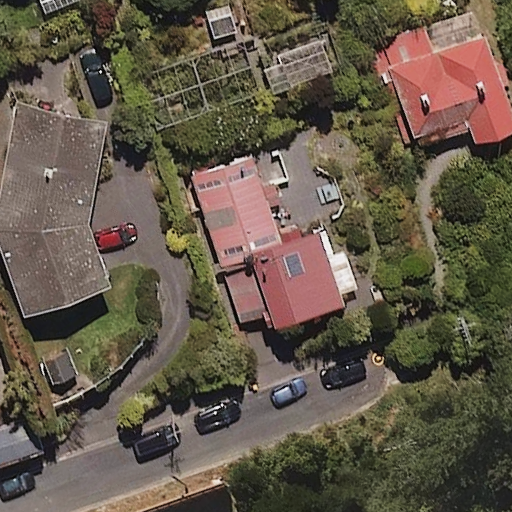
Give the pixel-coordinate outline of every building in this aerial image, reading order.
[(39,0),(45,13),(74,0),(39,0)] [(233,0),(210,0),(203,2),(215,38),(243,28),(233,0)] [(511,107),(511,91),(484,21),(437,40),(430,22),(402,33),(407,46),(383,55),(414,137),(469,115),(472,123),(511,107)] [(333,56),(321,28),(261,54),(273,81),(333,56)] [(104,107),(15,92),(0,183),(0,213),(21,293),(108,261),(88,205),(104,107)] [(281,231),(252,152),(191,175),(244,319),(358,277),(346,246),(333,251),(320,217),(281,231)] [(0,460),(45,444),(32,408),(0,418),(0,460)]
